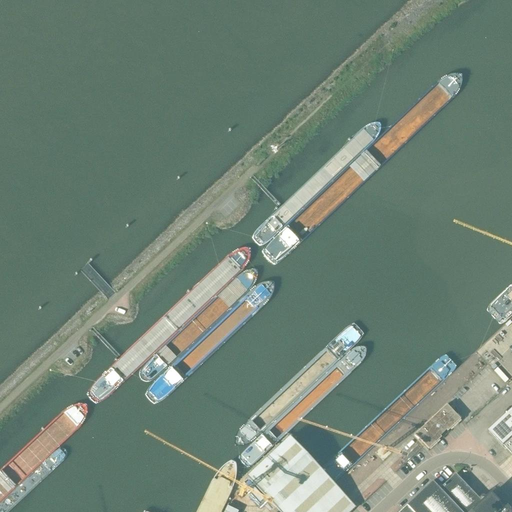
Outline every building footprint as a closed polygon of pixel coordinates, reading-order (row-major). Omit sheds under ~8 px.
[(441,438),(440,437),(442,435),(443,437),(446,434),(445,433),(446,431),(447,432),(460,420),(446,405),(414,435),(428,450),(441,438)] [(505,446),(511,453),(511,411),(490,432),(504,447),(505,446)] [(247,478),(279,511),(350,511),(355,508),(289,438),(247,478)] [(508,511),(510,511),(493,493),(482,503),(459,479),(451,479),(439,489),(460,511),(508,511)] [(460,511),(439,489),(432,482),(400,511),(460,511)]
